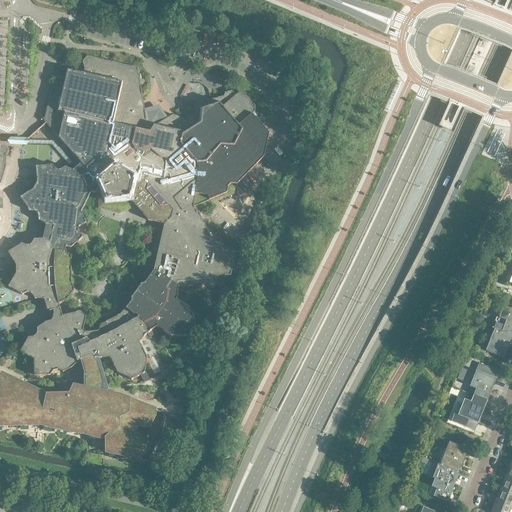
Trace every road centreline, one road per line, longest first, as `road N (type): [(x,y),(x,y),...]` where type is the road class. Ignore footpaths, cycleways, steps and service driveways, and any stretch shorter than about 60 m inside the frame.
road 1 (primary): [(480,0),(237,511)]
road 2 (primary): [(282,511),(511,30)]
road 3 (primary): [(431,67),(377,196),(238,473),(233,511)]
road 4 (primary): [(296,511),(504,96)]
road 5 (residential): [(461,511),(511,389)]
